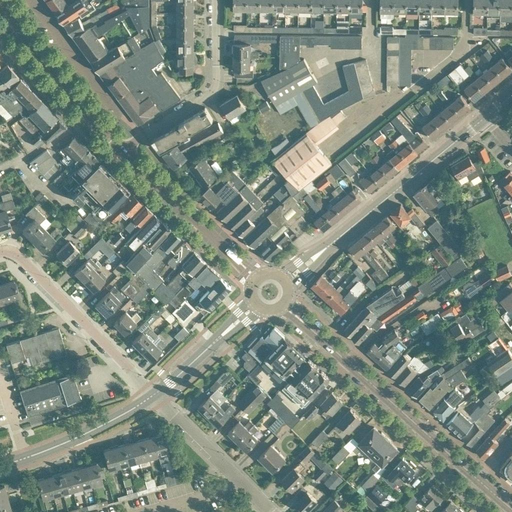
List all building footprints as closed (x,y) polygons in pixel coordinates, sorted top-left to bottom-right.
[(76,0),(46,0),(57,13),(76,0)] [(76,0),(57,13),(64,23),(72,17),(80,12),(82,15),(106,0),(76,0)] [(73,35),(91,60),(108,50),(98,36),(130,13),(140,32),(149,27),(148,0),(123,0),(126,6),(120,9),(110,14),(102,18),(103,19),(73,35)] [(194,0),(176,0),(176,13),(194,13),(194,0)] [(247,10),(246,0),(234,0),(234,10),(247,10)] [(260,10),(259,0),(246,0),(247,10),(247,13),(252,13),(252,10),(260,10)] [(273,10),(272,0),(259,0),(260,10),(273,10)] [(285,11),(285,0),(272,0),(273,10),(285,11)] [(298,11),(298,0),(285,0),(285,11),(286,11),(286,14),(291,14),(291,11),(298,11)] [(311,11),(310,0),(298,0),(298,11),(311,11)] [(324,11),(323,0),(310,0),(311,11),(324,11)] [(337,11),(336,0),(323,0),(324,11),(337,11)] [(349,11),(349,0),(336,0),(337,11),(349,11)] [(349,0),(349,11),(363,11),(362,0),(349,0)] [(394,16),(393,0),(380,0),(381,17),(394,17),(394,16)] [(406,13),(406,0),(393,0),(394,16),(399,16),(399,13),(406,13)] [(419,13),(419,0),(406,0),(406,13),(419,13)] [(432,13),(432,0),(419,0),(419,13),(419,19),(431,19),(431,13),(432,13)] [(445,13),(444,0),(432,0),(432,13),(445,13)] [(444,0),(445,13),(458,13),(458,0),(444,0)] [(487,13),(487,0),(474,0),(474,13),(487,13)] [(500,13),(499,0),(487,0),(487,13),(487,17),(501,17),(501,13),(500,13)] [(511,13),(511,0),(499,0),(500,13),(501,13),(511,13)] [(65,25),(73,35),(103,19),(102,18),(110,14),(107,9),(82,22),(79,17),(65,25)] [(194,13),(176,13),(176,26),(194,26),(194,13)] [(175,31),(176,22),(169,21),(168,31),(175,31)] [(152,26),(157,42),(159,40),(161,39),(157,26),(152,26)] [(194,26),(176,26),(176,39),(194,39),(194,26)] [(419,34),(419,29),(406,29),(406,34),(405,37),(412,37),(418,37),(419,37),(419,34)] [(234,44),(233,57),(251,57),(259,57),(259,52),(251,52),(251,44),(260,44),(260,35),(235,34),(235,36),(235,44),(234,44)] [(331,44),(331,36),(280,35),(280,71),(288,67),(300,61),(300,44),(306,44),(306,46),(314,46),(314,44),(331,44)] [(101,73),(140,50),(134,37),(118,44),(108,50),(91,60),(97,69),(101,73)] [(412,37),(405,37),(400,37),(400,42),(400,48),(400,55),(411,55),(411,49),(412,37)] [(194,39),(176,39),(176,51),(194,52),(194,39)] [(159,40),(157,42),(154,43),(161,54),(166,51),(159,40)] [(181,99),(175,91),(161,73),(158,76),(152,68),(164,59),(154,42),(142,49),(140,50),(101,73),(139,124),(159,110),(160,112),(181,99)] [(487,50),(484,53),(490,59),(493,56),(487,50)] [(194,52),(176,51),(171,51),(171,56),(176,56),(176,64),(176,65),(179,65),(179,72),(192,73),(192,65),(193,65),(195,65),(197,64),(197,58),(196,56),(194,56),(194,52)] [(490,59),(484,53),(481,56),(486,62),(490,59)] [(251,70),(251,57),(233,57),(233,70),(234,70),(234,77),(253,77),(253,70),(251,70)] [(511,68),(503,57),(493,64),(503,77),(511,69),(511,68)] [(300,61),(288,67),(301,90),(302,90),(313,84),(317,82),(304,59),(300,61)] [(367,65),(366,59),(354,62),(356,68),(367,65)] [(358,75),(357,74),(356,68),(354,62),(348,64),(352,76),(358,75)] [(9,86),(18,78),(19,77),(7,64),(0,70),(0,89),(4,86),(7,84),(9,86)] [(348,64),(343,65),(346,78),(352,76),(348,64)] [(494,84),(503,77),(493,64),(484,72),(494,84)] [(367,65),(356,68),(357,74),(369,71),(367,65)] [(468,65),(465,68),(471,75),(474,72),(468,65)] [(288,67),(280,71),(280,72),(261,80),(276,105),(301,90),(288,67)] [(455,67),(449,72),(458,83),(464,78),(455,67)] [(471,75),(465,68),(461,71),(467,78),(471,75)] [(357,74),(358,75),(359,80),(370,77),(369,71),(357,74)] [(484,92),(494,84),(484,72),(474,80),(484,92)] [(359,81),(359,80),(358,75),(352,76),(346,78),(347,84),(359,81)] [(359,80),(359,81),(360,86),(372,82),(370,77),(359,80)] [(20,79),(19,80),(8,90),(5,93),(3,90),(0,91),(0,101),(6,108),(5,109),(7,111),(8,110),(12,115),(18,111),(19,112),(27,106),(25,104),(29,101),(28,100),(34,93),(20,79)] [(474,100),(484,92),(474,80),(464,88),(474,100)] [(361,87),(360,86),(359,81),(347,84),(349,90),(361,87)] [(360,86),(361,87),(362,91),(373,88),(372,82),(360,86)] [(313,84),(302,90),(306,96),(317,90),(313,84)] [(363,97),(362,91),(361,87),(349,90),(344,93),(350,105),(363,97)] [(373,88),(362,91),(363,97),(364,98),(375,94),(373,88)] [(302,90),(301,90),(276,105),(280,113),(298,104),(311,128),(320,122),(319,120),(313,110),(310,103),(306,96),(302,90)] [(320,97),(317,90),(306,96),(310,103),(320,97)] [(448,98),(442,91),(439,94),(444,101),(448,98)] [(42,101),(34,93),(28,100),(29,101),(25,104),(27,106),(19,112),(22,118),(31,111),(42,101)] [(344,93),(339,96),(345,107),(350,105),(344,93)] [(221,104),(230,117),(240,111),(244,118),(250,114),(237,94),(221,104)] [(471,107),(469,105),(461,95),(451,103),(461,115),(471,107)] [(339,96),(334,98),(340,110),(345,107),(339,96)] [(320,97),(310,103),(313,110),(324,104),(320,97)] [(334,98),(329,101),(335,112),(340,110),(334,98)] [(57,117),(49,109),(42,101),(31,111),(22,118),(19,120),(36,137),(36,138),(57,117)] [(329,101),(324,104),(313,110),(319,120),(335,112),(329,101)] [(348,106),(351,112),(361,107),(358,101),(348,106)] [(426,103),(423,106),(429,113),(432,111),(426,103)] [(452,123),(461,115),(451,103),(442,110),(452,123)] [(429,113),(423,106),(419,109),(426,116),(429,113)] [(189,133),(212,119),(210,116),(205,107),(184,120),(185,121),(179,124),(153,139),(156,138),(161,148),(160,149),(159,149),(161,151),(171,145),(190,135),(189,133)] [(452,123),(442,110),(433,118),(442,130),(452,123)] [(311,128),(306,132),(316,144),(317,145),(332,133),(330,130),(337,125),(337,124),(330,116),(320,122),(311,128)] [(428,144),(419,133),(415,135),(397,116),(391,120),(403,134),(402,134),(418,152),(428,144)] [(66,127),(59,119),(57,117),(36,138),(36,137),(32,141),(38,147),(44,141),(45,142),(66,127)] [(432,138),(442,130),(433,118),(422,126),(432,138)] [(394,127),(389,121),(382,127),(387,133),(394,127)] [(218,122),(171,148),(163,154),(174,168),(182,161),(187,157),(184,153),(223,132),(218,122)] [(375,140),(378,144),(386,138),(380,130),(372,136),(375,140)] [(316,144),(306,132),(272,160),(274,162),(275,161),(291,178),(301,188),(303,187),(310,180),(332,163),(317,145),(316,144)] [(408,160),(418,152),(402,134),(396,140),(393,142),(408,160)] [(87,148),(74,135),(74,136),(62,148),(67,153),(66,153),(62,149),(59,152),(63,156),(59,160),(67,168),(68,167),(87,148)] [(398,168),(408,160),(393,142),(389,145),(393,150),(388,154),(391,158),(391,159),(398,168)] [(482,163),(489,159),(484,147),(477,150),(482,163)] [(92,153),(87,148),(68,167),(70,169),(66,173),(69,176),(71,174),(92,153)] [(51,155),(47,150),(29,162),(33,168),(51,155)] [(339,162),(350,176),(356,171),(351,165),(358,159),(354,154),(352,152),(345,157),(339,162)] [(92,153),(71,174),(79,182),(87,174),(87,173),(100,161),(92,153)] [(478,160),(473,163),(468,155),(451,166),(459,178),(466,174),(470,180),(484,172),(478,160)] [(217,176),(203,157),(189,167),(203,186),(217,176)] [(389,176),(398,168),(391,159),(381,166),(389,176)] [(119,181),(119,180),(110,171),(100,161),(87,173),(87,174),(79,182),(72,189),(73,189),(74,188),(76,191),(72,195),(77,201),(81,197),(93,208),(96,211),(92,215),(90,212),(83,218),(95,230),(118,206),(117,207),(115,205),(129,191),(120,181),(119,181)] [(379,184),(389,176),(381,166),(371,174),(379,184)] [(246,184),(251,180),(238,167),(233,170),(230,172),(224,176),(225,177),(217,183),(212,186),(211,185),(198,195),(212,208),(222,198),(226,202),(228,199),(229,200),(246,184)] [(511,173),(510,171),(501,180),(511,192),(511,173)] [(330,173),(326,176),(331,182),(336,188),(340,185),(336,179),(330,173)] [(369,193),(379,184),(371,174),(365,179),(364,177),(360,181),(369,193)] [(326,176),(317,184),(321,189),(331,182),(326,176)] [(291,178),(286,182),(292,193),(293,195),(301,188),(291,178)] [(310,180),(303,187),(308,193),(316,187),(310,180)] [(430,181),(414,194),(432,216),(439,210),(435,204),(443,197),(430,181)] [(286,182),(281,187),(288,196),(291,194),(292,193),(286,182)] [(227,222),(228,221),(256,194),(246,184),(229,200),(228,199),(226,202),(224,204),(224,205),(217,211),(227,222)] [(65,195),(72,188),(69,185),(62,192),(65,195)] [(361,199),(353,189),(348,194),(340,185),(336,188),(337,189),(351,207),(361,199)] [(303,187),(301,188),(293,195),(297,202),(305,196),(314,207),(317,204),(308,193),(303,187)] [(351,207),(337,189),(336,188),(332,192),(339,201),(334,205),(342,215),(351,207)] [(16,189),(7,192),(9,197),(18,194),(16,189)] [(142,203),(132,193),(108,217),(113,222),(121,215),(119,213),(123,208),(130,215),(142,203)] [(301,215),(305,211),(297,202),(293,195),(292,193),(291,194),(288,196),(244,237),(255,247),(278,226),(279,227),(285,221),(298,236),(310,225),(308,223),(301,215)] [(260,207),(264,203),(256,194),(228,221),(236,229),(235,229),(236,230),(260,207)] [(0,202),(0,230),(10,227),(11,227),(5,210),(15,207),(12,198),(0,202)] [(333,222),(324,213),(321,209),(318,203),(317,204),(314,207),(317,211),(316,212),(319,217),(314,221),(323,231),(333,222)] [(333,222),(342,215),(334,205),(332,203),(326,207),(328,209),(324,213),(333,222)] [(401,204),(391,213),(400,224),(410,216),(412,218),(419,228),(424,224),(416,214),(412,209),(407,212),(405,209),(401,204)] [(152,213),(145,205),(124,227),(132,234),(152,213)] [(32,241),(45,229),(39,223),(45,218),(33,206),(25,214),(32,221),(22,230),(32,241)] [(502,211),(504,215),(510,213),(511,211),(511,210),(510,212),(508,209),(507,206),(501,208),(503,211),(502,211)] [(255,224),(252,221),(265,211),(260,207),(236,230),(242,236),(255,224)] [(161,221),(154,214),(125,244),(127,246),(130,245),(135,249),(161,221)] [(71,231),(83,219),(78,215),(67,226),(71,231)] [(387,216),(378,224),(389,237),(392,234),(389,230),(395,225),(387,216)] [(88,225),(83,219),(71,231),(76,236),(88,225)] [(441,244),(454,260),(464,253),(437,220),(428,227),(441,244)] [(153,248),(170,229),(162,222),(125,262),(127,264),(133,269),(135,271),(155,250),(153,248)] [(389,237),(378,224),(368,232),(376,241),(382,236),(385,240),(389,237)] [(50,234),(45,229),(32,241),(42,251),(55,239),(54,239),(60,233),(56,228),(50,234)] [(279,245),(288,236),(289,236),(284,231),(261,253),(269,260),(282,248),(279,245)] [(135,271),(142,279),(152,269),(151,267),(160,257),(162,259),(180,239),(173,232),(155,250),(135,271)] [(366,249),(376,241),(368,232),(358,240),(366,249)] [(123,238),(118,233),(111,241),(116,246),(123,238)] [(89,249),(94,254),(106,242),(101,237),(89,249)] [(393,243),(389,237),(385,240),(390,246),(393,243)] [(369,253),(366,249),(358,240),(349,247),(356,257),(362,252),(365,256),(369,253)] [(66,264),(79,251),(69,241),(56,254),(66,264)] [(174,269),(192,250),(184,242),(174,253),(175,254),(167,262),(174,269)] [(120,250),(116,255),(122,260),(126,255),(120,250)] [(205,262),(194,251),(194,252),(182,265),(184,267),(166,286),(175,294),(205,262)] [(388,275),(374,258),(369,253),(365,256),(376,270),(370,274),(378,282),(388,275)] [(105,263),(111,269),(120,261),(113,254),(105,263)] [(74,272),(75,273),(75,272),(84,281),(95,270),(101,265),(97,260),(94,262),(90,257),(74,272)] [(113,270),(117,275),(126,266),(122,261),(113,270)] [(212,269),(205,262),(175,294),(169,301),(176,308),(184,299),(188,295),(212,269)] [(511,274),(507,265),(495,271),(500,280),(511,274)] [(358,266),(353,271),(357,275),(361,278),(365,274),(358,266)] [(131,298),(146,283),(142,279),(135,271),(133,269),(131,271),(132,280),(123,289),(127,293),(127,294),(131,298)] [(162,282),(163,280),(152,269),(142,279),(146,283),(151,288),(154,291),(162,282)] [(208,288),(209,289),(220,276),(212,269),(188,295),(192,299),(203,287),(206,290),(205,290),(206,291),(208,288)] [(99,274),(95,270),(84,281),(92,290),(92,291),(106,277),(101,272),(99,274)] [(463,284),(463,288),(469,298),(474,298),(479,295),(480,290),(484,287),(486,289),(498,281),(490,270),(478,278),(473,281),(468,280),(463,284)] [(419,282),(424,279),(420,273),(415,275),(419,282)] [(320,293),(329,282),(322,275),(312,285),(320,293)] [(209,289),(199,300),(209,309),(218,299),(221,297),(230,287),(220,277),(209,289)] [(14,281),(2,284),(7,301),(19,297),(14,281)] [(358,281),(350,289),(358,296),(365,287),(358,281)] [(175,294),(166,286),(162,282),(154,291),(153,291),(166,304),(169,301),(175,294)] [(327,299),(336,289),(329,282),(320,293),(327,299)] [(511,306),(511,285),(510,282),(509,283),(489,299),(494,306),(501,300),(509,309),(511,306)] [(151,288),(146,283),(131,298),(136,303),(151,288)] [(334,306),(344,296),(347,292),(340,286),(336,289),(327,299),(334,306)] [(124,297),(118,290),(114,287),(110,291),(95,305),(96,306),(96,305),(105,315),(124,297)] [(352,337),(375,311),(378,314),(404,295),(401,291),(396,294),(391,287),(366,304),(367,305),(344,330),(352,337)] [(342,313),(358,296),(350,289),(347,292),(344,296),(334,306),(342,313)] [(386,322),(416,301),(409,291),(404,295),(378,314),(385,320),(386,322)] [(176,308),(172,312),(175,315),(187,301),(184,299),(176,308)] [(463,309),(462,305),(468,303),(467,299),(447,307),(450,315),(463,309)] [(145,320),(150,324),(161,313),(165,309),(161,305),(145,320)] [(425,316),(432,311),(428,305),(421,310),(425,316)] [(511,306),(509,309),(501,315),(506,321),(511,316),(511,306)] [(385,320),(378,314),(375,311),(352,337),(359,343),(368,333),(369,333),(369,332),(372,329),(371,327),(372,325),(377,329),(385,320)] [(140,317),(136,312),(131,317),(125,312),(119,318),(118,318),(117,319),(117,320),(114,323),(124,333),(140,317)] [(437,313),(420,324),(427,333),(443,322),(437,313)] [(460,316),(449,323),(462,343),(484,329),(477,316),(471,320),(466,313),(460,317),(460,316)] [(132,342),(133,343),(134,343),(135,344),(135,345),(136,346),(136,347),(139,350),(140,350),(141,351),(151,341),(157,335),(148,326),(132,342)] [(174,336),(179,341),(188,332),(183,327),(174,336)] [(247,351),(242,357),(246,360),(244,363),(244,366),(251,372),(264,358),(285,336),(275,327),(272,330),(269,328),(264,333),(262,331),(245,349),(247,351)] [(58,328),(6,344),(11,361),(30,356),(32,365),(67,354),(58,328)] [(389,347),(392,343),(401,337),(395,328),(382,338),(383,340),(378,345),(375,343),(367,351),(377,360),(389,347)] [(439,332),(434,335),(438,342),(443,339),(439,332)] [(285,336),(264,358),(269,362),(284,377),(285,376),(289,380),(308,359),(304,356),(305,355),(297,348),(297,349),(293,345),(293,344),(285,336)] [(508,350),(505,345),(499,337),(495,339),(488,344),(497,357),(508,350)] [(151,341),(141,351),(142,352),(142,353),(146,357),(146,356),(147,357),(147,358),(148,357),(149,359),(150,360),(166,344),(161,339),(156,345),(151,341)] [(399,355),(389,347),(377,360),(387,369),(399,355)] [(496,377),(511,365),(511,355),(508,350),(497,357),(487,364),(496,377)] [(395,376),(411,359),(404,353),(388,370),(395,376)] [(430,359),(424,363),(419,358),(415,355),(411,359),(395,376),(404,385),(416,372),(418,374),(429,367),(435,364),(433,359),(431,360),(430,359)] [(430,408),(448,388),(449,389),(453,385),(467,378),(461,369),(472,362),(468,357),(449,369),(448,369),(441,374),(438,376),(440,379),(432,387),(430,385),(419,398),(430,408)] [(264,358),(259,363),(264,368),(269,362),(264,358)] [(289,380),(284,385),(305,404),(330,378),(321,370),(321,371),(317,367),(309,359),(308,359),(289,380)] [(432,380),(438,376),(441,374),(448,369),(446,364),(438,369),(437,368),(427,375),(423,379),(419,375),(407,388),(417,397),(432,380)] [(511,377),(511,365),(496,377),(501,385),(511,377)] [(216,379),(223,385),(234,374),(230,370),(223,372),(216,379)] [(251,372),(249,374),(258,384),(262,380),(257,374),(252,370),(251,372)] [(75,389),(76,388),(76,387),(77,387),(77,386),(73,373),(19,390),(28,416),(55,408),(55,407),(56,407),(56,406),(56,405),(56,404),(60,403),(61,406),(81,400),(78,391),(75,392),(75,389)] [(244,407),(262,389),(257,384),(239,402),(244,407)] [(444,420),(456,407),(453,405),(463,394),(455,387),(450,393),(450,394),(446,399),(443,396),(431,409),(444,420)] [(207,417),(220,405),(227,398),(217,389),(199,407),(203,411),(202,412),(207,417)] [(245,416),(267,394),(262,389),(261,390),(256,395),(240,412),(244,416),(245,416)] [(323,394),(304,414),(309,419),(310,420),(316,413),(324,421),(332,413),(343,401),(338,396),(339,395),(334,391),(333,392),(332,391),(326,398),(323,394)] [(462,436),(485,410),(488,413),(491,410),(490,409),(501,399),(496,393),(493,391),(483,399),(485,402),(480,406),(477,404),(454,429),(462,436)] [(454,429),(477,404),(474,401),(463,413),(458,409),(447,422),(446,423),(454,429)] [(218,426),(232,411),(228,407),(225,410),(220,405),(207,417),(213,422),(214,422),(218,426)] [(268,427),(273,432),(284,421),(271,407),(269,409),(270,410),(269,412),(273,415),(274,415),(277,418),(268,427)] [(447,422),(458,409),(456,407),(444,420),(447,422)] [(351,409),(339,421),(334,427),(339,432),(344,426),(349,431),(361,419),(351,409)] [(495,420),(488,413),(485,410),(462,436),(472,445),(495,420)] [(304,414),(300,419),(305,423),(309,419),(304,414)] [(505,418),(476,449),(485,457),(499,442),(495,439),(510,422),(505,418)] [(237,441),(253,424),(249,420),(244,425),(239,421),(228,432),(237,441)] [(290,427),(284,421),(273,432),(279,438),(290,427)] [(247,450),(257,439),(253,435),(258,429),(253,424),(237,441),(237,442),(238,441),(247,450)] [(374,427),(353,450),(357,454),(362,448),(364,450),(365,449),(371,455),(387,437),(381,432),(380,433),(374,427)] [(328,435),(323,430),(312,442),(318,447),(328,435)] [(167,450),(166,445),(162,433),(152,436),(158,456),(160,464),(170,461),(168,453),(167,451),(167,450)] [(158,456),(152,436),(143,439),(148,458),(158,456)] [(392,442),(387,437),(371,455),(377,459),(375,461),(377,463),(372,468),(376,472),(397,449),(391,443),(392,442)] [(148,458),(143,439),(133,442),(139,461),(140,467),(150,464),(148,458)] [(139,461),(133,442),(123,445),(129,464),(139,461)] [(129,464),(123,445),(114,447),(119,467),(129,464)] [(273,470),(285,458),(271,445),(259,457),(273,470)] [(315,452),(311,448),(309,445),(303,451),(300,454),(306,461),(315,452)] [(332,458),(339,464),(350,452),(343,446),(332,458)] [(119,467),(114,447),(104,450),(109,469),(119,467)] [(511,450),(510,452),(511,454),(500,468),(508,474),(508,475),(511,478),(511,450)] [(405,460),(403,458),(393,468),(394,468),(388,474),(389,475),(388,476),(392,479),(393,478),(394,479),(398,483),(401,482),(405,479),(415,469),(413,467),(415,466),(411,462),(409,464),(406,460),(406,459),(405,460)] [(292,489),(298,483),(299,482),(304,477),(299,472),(304,467),(299,462),(282,480),(292,489)] [(96,463),(86,466),(92,485),(102,482),(96,463)] [(328,474),(333,469),(327,463),(323,466),(313,476),(318,481),(326,472),(328,474)] [(92,485),(86,466),(77,468),(82,488),(92,485)] [(82,488),(77,468),(67,471),(72,490),(82,488)] [(72,490),(67,471),(57,474),(63,493),(72,490)] [(335,472),(329,478),(337,486),(343,480),(335,472)] [(63,493),(57,474),(48,477),(53,496),(63,493)] [(362,485),(368,491),(378,479),(373,474),(362,485)] [(53,496),(48,477),(38,479),(43,499),(53,496)] [(147,492),(145,484),(138,486),(140,490),(137,491),(138,495),(147,492)] [(381,508),(391,497),(378,485),(368,494),(381,508)] [(425,493),(420,498),(431,509),(436,504),(444,496),(432,485),(424,493),(425,493)] [(304,511),(306,511),(317,501),(307,491),(295,503),(300,508),(304,511)] [(0,507),(10,504),(7,495),(0,496),(0,507)] [(405,505),(413,511),(414,511),(418,508),(415,505),(419,501),(414,496),(405,505)] [(337,511),(335,510),(339,506),(334,501),(323,511),(337,511)] [(440,511),(463,511),(460,509),(459,510),(451,503),(451,502),(440,511)]
